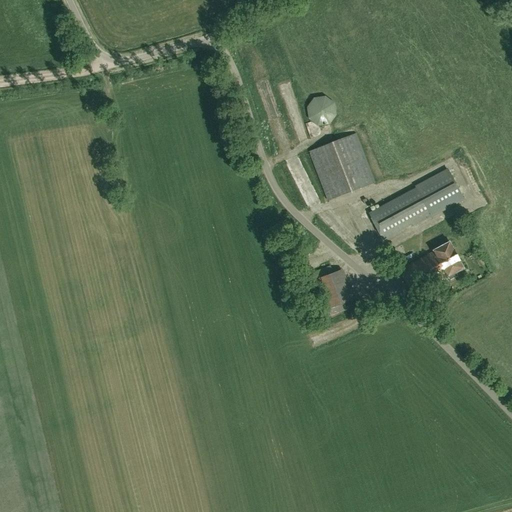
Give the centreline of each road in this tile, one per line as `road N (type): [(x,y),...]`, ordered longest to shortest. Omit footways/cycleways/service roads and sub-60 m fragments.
road 1 (unclassified): [(511,415),(284,196),(216,32)]
road 2 (unclassified): [(216,32),(101,65),(69,0)]
